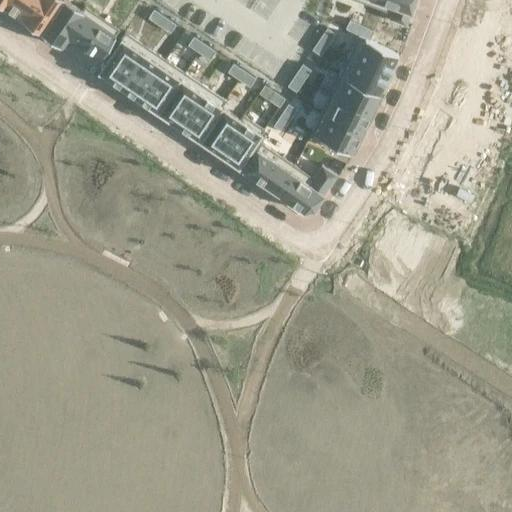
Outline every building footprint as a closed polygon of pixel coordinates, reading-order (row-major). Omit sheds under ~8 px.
[(7,0),(3,7),(4,7),(21,19),(33,0),(7,0)] [(33,0),(21,19),(38,31),(39,31),(60,0),(33,0)] [(38,31),(59,46),(67,34),(66,34),(68,31),(70,28),(82,11),(81,10),(66,0),(60,0),(39,31),(38,31)] [(370,0),(369,4),(391,13),(389,18),(405,24),(414,0),(370,0)] [(68,31),(66,34),(67,34),(100,56),(119,29),(84,5),(81,10),(82,11),(70,28),(68,31)] [(153,10),(148,18),(159,25),(164,17),(153,10)] [(164,17),(159,25),(169,32),(175,24),(164,17)] [(350,20),(345,28),(357,34),(361,25),(350,20)] [(361,25),(357,34),(358,34),(369,40),(373,31),(361,25)] [(327,28),(319,39),(327,44),(335,34),(327,28)] [(124,31),(97,71),(118,85),(145,45),(124,31)] [(358,34),(348,55),(388,74),(398,54),(369,40),(358,34)] [(193,37),(187,45),(198,52),(204,44),(193,37)] [(319,39),(312,49),(320,55),(327,44),(319,39)] [(204,44),(198,52),(209,59),(215,51),(204,44)] [(145,45),(118,85),(138,99),(165,58),(145,45)] [(348,55),(339,74),(378,93),(388,74),(348,55)] [(165,58),(138,99),(158,112),(185,72),(165,58)] [(233,64),(227,72),(238,79),(243,71),(233,64)] [(302,64),(294,75),(303,80),(310,70),(302,64)] [(243,71),(238,79),(249,87),(254,78),(243,71)] [(185,72),(158,112),(177,125),(205,85),(185,72)] [(339,74),(329,94),(369,113),(378,93),(339,74)] [(294,75),(287,86),(295,91),(303,80),(294,75)] [(205,85),(177,125),(197,139),(220,105),(221,106),(225,99),(205,85)] [(273,91),(267,99),(278,107),(284,98),(273,91)] [(329,94),(320,113),(360,132),(369,113),(329,94)] [(288,104),(280,114),(289,120),(296,109),(288,104)] [(220,105),(197,139),(217,152),(240,118),(239,118),(221,106),(220,105)] [(320,113),(310,133),(350,153),(360,132),(320,113)] [(240,118),(217,152),(238,166),(257,139),(264,129),(242,114),(239,118),(240,118)] [(280,114),(273,125),(281,131),(289,120),(280,114)] [(260,141),(241,169),(275,191),(293,164),(260,141)] [(293,164),(275,191),(301,210),(302,211),(313,208),(313,207),(336,174),(322,164),(313,177),(293,164)]
